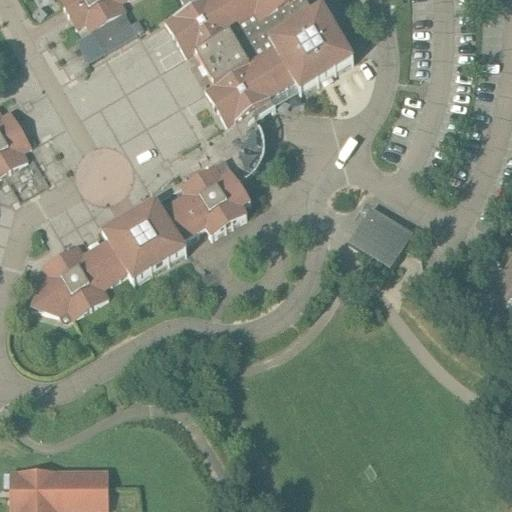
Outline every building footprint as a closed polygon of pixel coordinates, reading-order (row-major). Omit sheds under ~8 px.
[(56,0),(76,34),(85,29),(90,38),(94,36),(126,17),(120,8),(133,0),(56,0)] [(173,21),(164,27),(185,62),(194,57),(214,90),(204,96),(225,131),(234,126),(235,127),(271,106),(270,105),(294,91),(299,100),(353,68),(322,15),(313,20),(304,5),(311,0),(209,0),(208,0),(206,0),(173,20),(173,21)] [(106,57),(107,59),(139,40),(126,17),(94,36),(106,57)] [(106,57),(94,36),(90,38),(78,45),(90,67),(106,57)] [(1,122),(0,119),(0,182),(27,166),(22,158),(31,152),(10,117),(1,122)] [(136,155),(131,157),(136,169),(162,159),(151,132),(130,141),(136,155)] [(160,214),(155,205),(101,237),(107,246),(82,260),(77,251),(41,272),(46,281),(37,286),(30,314),(58,322),(67,316),(72,325),(108,305),(103,296),(127,281),(132,290),(186,259),(181,250),(205,236),(211,245),(246,224),(241,215),(250,209),(229,174),(220,179),(215,170),(179,191),(185,200),(160,214)] [(390,275),(413,237),(372,212),(349,250),(390,275)] [(114,511),(114,472),(9,474),(9,477),(10,494),(9,511),(114,511)]
